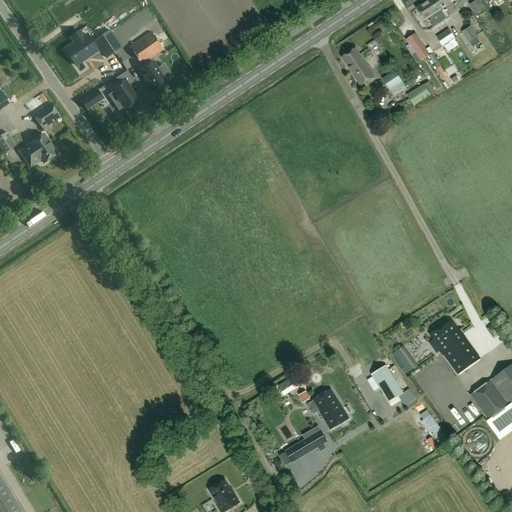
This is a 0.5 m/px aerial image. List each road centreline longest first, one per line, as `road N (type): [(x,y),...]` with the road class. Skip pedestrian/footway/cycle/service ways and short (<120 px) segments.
road 1 (primary): [(114,170),(366,0)]
road 2 (unclassified): [(114,170),(0,5)]
road 3 (primary): [(0,248),(114,170)]
